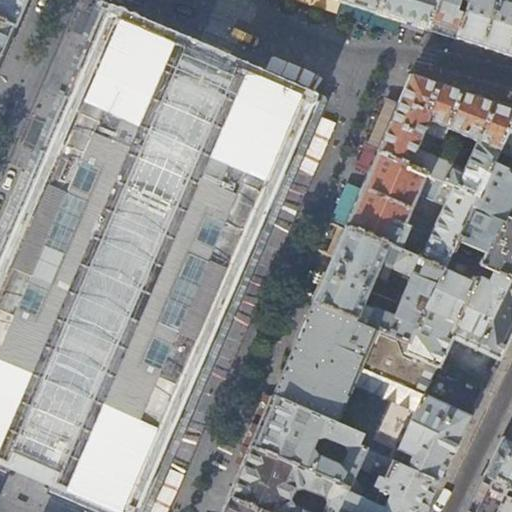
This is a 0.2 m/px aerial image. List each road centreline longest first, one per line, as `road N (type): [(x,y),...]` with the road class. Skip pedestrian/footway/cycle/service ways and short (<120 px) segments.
road 1 (residential): [(511,376),(444,511)]
road 2 (residential): [(230,0),(374,42)]
road 3 (residential): [(374,42),(511,83)]
